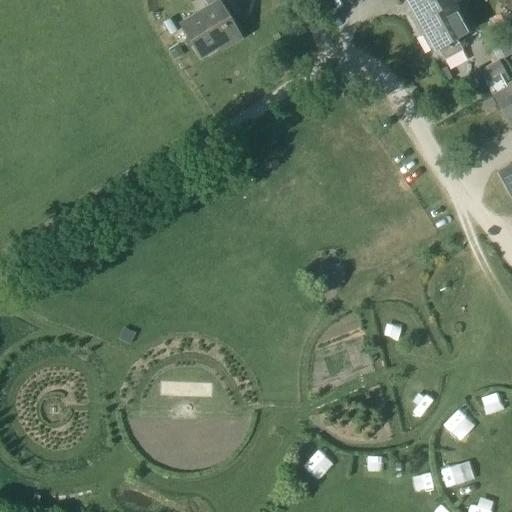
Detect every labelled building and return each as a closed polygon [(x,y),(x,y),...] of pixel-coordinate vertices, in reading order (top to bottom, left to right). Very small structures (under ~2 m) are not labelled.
[(220,49),(222,53),(241,41),(227,18),(235,13),(226,0),(209,0),(205,3),(209,11),(182,28),(202,60),(220,49)] [(422,37),(425,35),(436,54),(439,52),(445,63),(462,53),(456,42),(469,35),(453,7),(461,3),(459,0),(405,0),(408,5),(412,3),(418,13),(411,17),(422,37)] [(493,0),(488,4),(500,20),(511,11),(511,6),(507,0),(493,0)] [(497,76),(483,85),(511,129),(511,83),(504,88),(497,76)] [(511,164),(496,174),(511,202),(511,201),(511,164)] [(310,264),(311,284),(337,283),(336,263),(310,264)] [(129,346),(134,335),(123,330),(118,341),(129,346)] [(36,389),(37,418),(52,417),(51,388),(36,389)]
